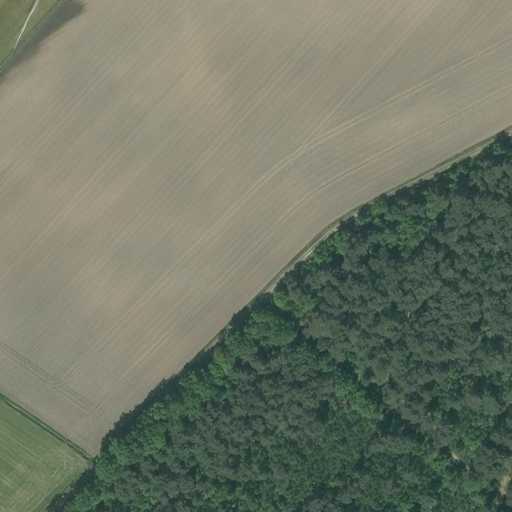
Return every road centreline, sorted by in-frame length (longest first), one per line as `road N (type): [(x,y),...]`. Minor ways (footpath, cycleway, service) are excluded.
road 1 (track): [(511,472),(492,491),(264,298),(51,511)]
road 2 (track): [(264,298),(352,217),(511,133)]
